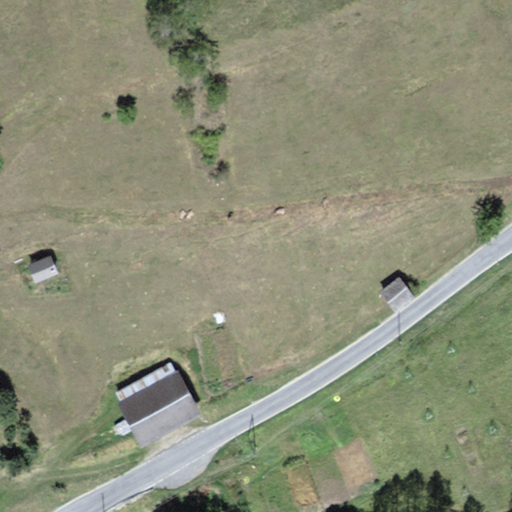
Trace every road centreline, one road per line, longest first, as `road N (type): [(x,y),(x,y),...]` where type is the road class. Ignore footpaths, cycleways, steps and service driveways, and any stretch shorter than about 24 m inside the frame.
road 1 (track): [(511,172),(219,211),(34,208),(0,219)]
road 2 (tertiary): [(80,511),(342,362),(511,239)]
